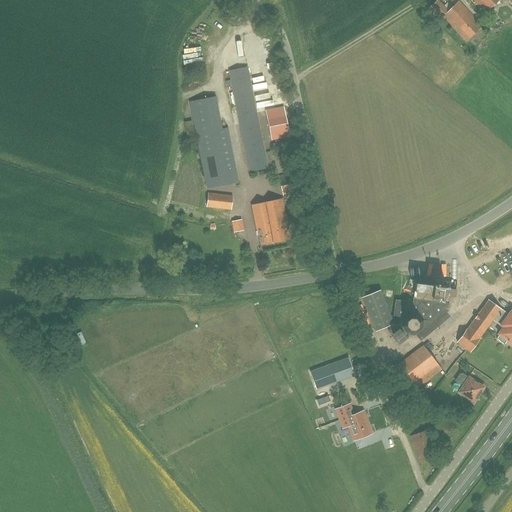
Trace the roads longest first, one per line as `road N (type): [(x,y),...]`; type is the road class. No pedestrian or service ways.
road 1 (tertiary): [(0,301),(225,291),(339,274)]
road 2 (unclassified): [(339,274),(284,42),(248,2)]
road 3 (tertiary): [(339,274),(448,243),(511,203)]
road 4 (unclassified): [(419,511),(511,384)]
road 5 (primary): [(439,511),(511,414)]
